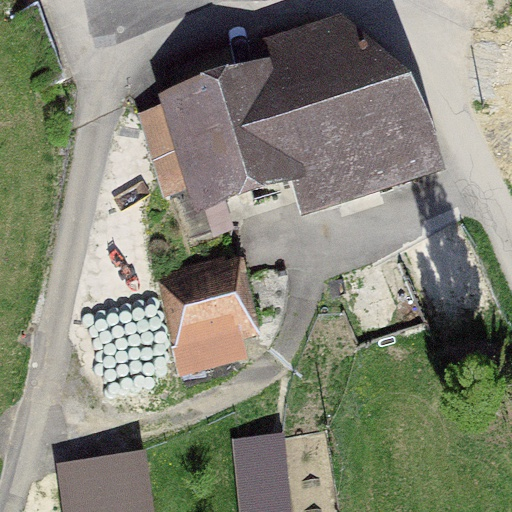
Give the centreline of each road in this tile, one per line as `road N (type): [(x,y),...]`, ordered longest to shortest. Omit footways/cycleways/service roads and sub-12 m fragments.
road 1 (unclassified): [(6,511),(111,60),(326,0)]
road 2 (residential): [(511,254),(425,24),(401,0)]
